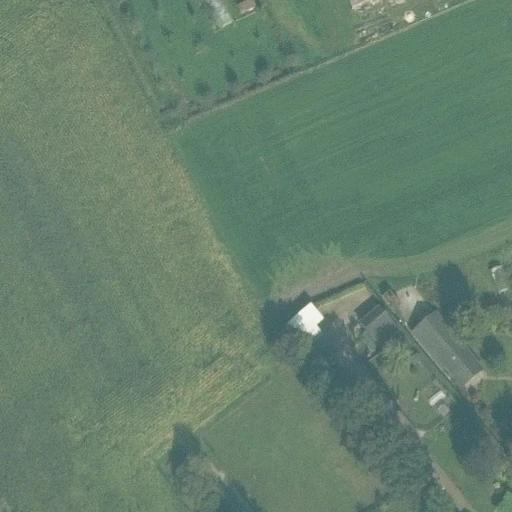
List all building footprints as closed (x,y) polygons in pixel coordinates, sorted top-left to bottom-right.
[(347,0),(351,10),(381,0),(347,0)] [(398,336),(376,310),(357,326),(378,352),(398,336)] [(443,373),(460,393),(483,374),(435,315),(408,338),(439,376),(443,373)] [(318,336),(305,346),(323,368),(336,358),(318,336)] [(407,364),(412,370),(419,365),(414,358),(407,364)] [(310,395),(308,397),(317,407),(319,405),(325,400),(316,390),(310,395)] [(403,438),(373,401),(360,412),(389,449),(403,438)] [(416,472),(413,479),(418,486),(426,484),(429,477),(424,470),(416,472)]
